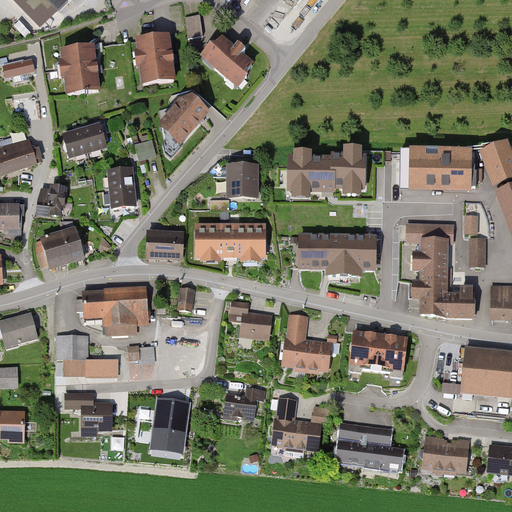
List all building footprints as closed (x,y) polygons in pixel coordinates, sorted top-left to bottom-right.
[(46,0),(60,13),(68,4),(72,0),(46,0)] [(201,16),(185,18),(188,40),(204,38),(201,16)] [(16,25),(27,36),(30,33),(19,21),(16,25)] [(174,85),(167,38),(135,43),(142,90),(174,85)] [(221,38),(201,62),(237,92),(257,68),(221,38)] [(96,67),(93,49),(62,53),(64,65),(67,64),(69,78),(66,78),(68,97),(99,92),(97,75),(98,74),(97,67),(96,67)] [(167,145),(174,152),(199,125),(207,115),(192,102),(183,104),(182,105),(159,112),(163,126),(162,127),(167,145)] [(98,127),(62,138),(69,162),(106,151),(98,127)] [(141,161),(159,156),(153,139),(136,144),(141,161)] [(0,152),(0,158),(31,149),(28,141),(3,149),(3,151),(0,152)] [(511,180),(511,156),(508,146),(483,155),(495,187),(511,180)] [(0,158),(0,177),(42,163),(39,153),(34,155),(32,148),(31,149),(0,158)] [(471,155),(402,154),(402,192),(470,193),(471,155)] [(366,161),(289,162),(290,197),(366,196),(366,161)] [(258,203),(258,168),(225,169),(225,203),(258,203)] [(136,210),(131,172),(107,175),(111,213),(136,210)] [(511,187),(494,194),(511,241),(511,187)] [(64,209),(66,191),(52,190),(52,193),(44,193),(40,204),(39,216),(60,218),(61,209),(64,209)] [(0,230),(22,230),(22,218),(24,218),(24,207),(10,207),(10,209),(0,209),(0,230)] [(479,219),(465,219),(464,238),(479,238),(479,219)] [(446,297),(447,244),(453,244),(454,228),(408,228),(408,243),(423,243),(422,285),(410,285),(410,301),(422,301),(422,316),(445,320),(446,297)] [(39,241),(49,273),(84,262),(73,230),(39,241)] [(265,233),(197,233),(197,258),(225,258),(231,258),(237,258),(266,258),(265,233)] [(183,237),(148,236),(147,259),(183,261),(183,237)] [(377,240),(300,239),(299,275),(377,276),(377,240)] [(486,242),(470,242),(469,269),(485,269),(486,242)] [(511,288),(491,288),(491,325),(511,324),(511,288)] [(146,291),(115,292),(116,320),(104,321),(105,339),(138,337),(137,327),(149,327),(146,291)] [(193,316),(196,293),(181,291),(177,314),(193,316)] [(462,298),(446,297),(445,320),(473,320),(473,298),(472,298),(473,291),(462,291),(462,298)] [(115,292),(82,294),(84,322),(104,321),(116,320),(115,292)] [(273,317),(249,314),(250,306),(232,304),(229,324),(241,325),(240,340),(270,343),(273,317)] [(30,317),(0,324),(0,331),(5,352),(37,344),(30,317)] [(287,317),(282,370),(307,372),(310,342),(305,341),(308,320),(287,317)] [(353,334),(349,368),(403,376),(407,341),(353,334)] [(87,337),(56,338),(56,363),(88,362),(87,337)] [(327,344),(310,342),(307,372),(328,375),(333,337),(328,337),(327,344)] [(154,349),(128,349),(129,381),(155,380),(154,349)] [(511,354),(466,350),(462,400),(511,403),(511,354)] [(17,370),(0,370),(0,392),(17,392),(17,370)] [(226,396),(223,421),(254,425),(256,405),(263,406),(264,393),(241,391),(240,398),(226,396)] [(64,414),(79,413),(80,438),(111,437),(110,405),(93,406),(92,395),(64,396),(64,414)] [(278,400),(271,452),(319,459),(323,424),(330,425),(331,413),(312,411),(310,423),(295,421),(298,402),(278,400)] [(26,414),(0,413),(0,444),(25,445),(26,414)] [(389,451),(391,432),(341,425),(335,465),(400,474),(403,453),(389,451)] [(113,449),(125,449),(125,437),(113,437),(113,449)] [(448,442),(426,440),(423,475),(445,477),(448,442)] [(469,444),(448,442),(445,477),(466,479),(469,444)] [(511,449),(490,447),(486,478),(511,480),(511,449)]
